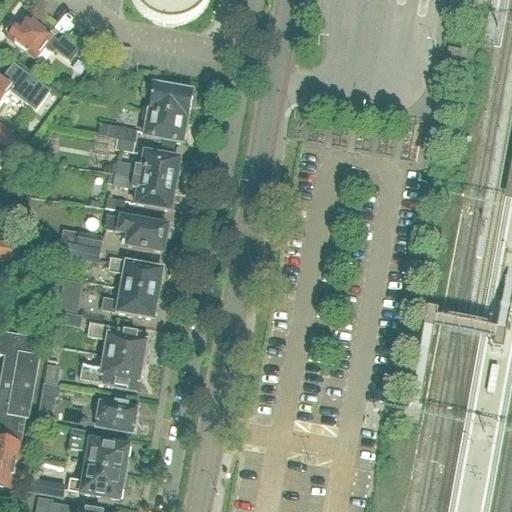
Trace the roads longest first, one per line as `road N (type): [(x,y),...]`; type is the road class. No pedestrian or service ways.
road 1 (residential): [(73,0),(121,35),(242,56),(162,511)]
road 2 (secondary): [(288,0),(197,511)]
